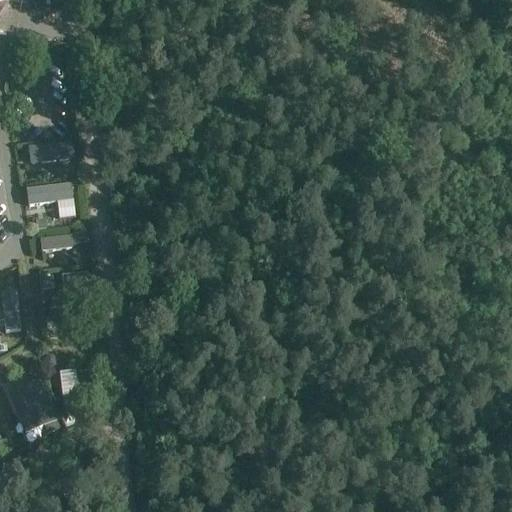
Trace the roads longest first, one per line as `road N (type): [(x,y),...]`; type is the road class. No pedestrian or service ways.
road 1 (track): [(122,410),(97,150)]
road 2 (unclassified): [(97,150),(78,0)]
road 3 (track): [(0,479),(122,410)]
